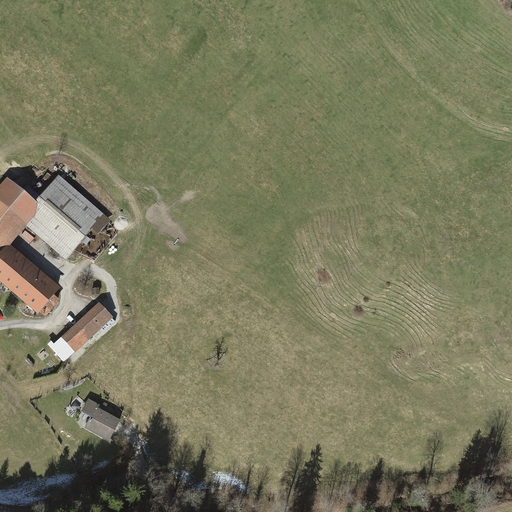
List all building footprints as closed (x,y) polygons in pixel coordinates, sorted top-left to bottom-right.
[(0,285),(33,314),(74,268),(64,259),(102,216),(56,177),(32,205),(3,181),(0,184),(0,285)] [(60,339),(72,352),(108,318),(96,305),(60,339)] [(49,342),(45,346),(61,365),(66,361),(49,342)] [(43,354),(38,359),(48,371),(54,366),(43,354)] [(79,412),(89,417),(83,428),(107,441),(119,420),(97,408),(98,405),(86,399),(79,412)]
